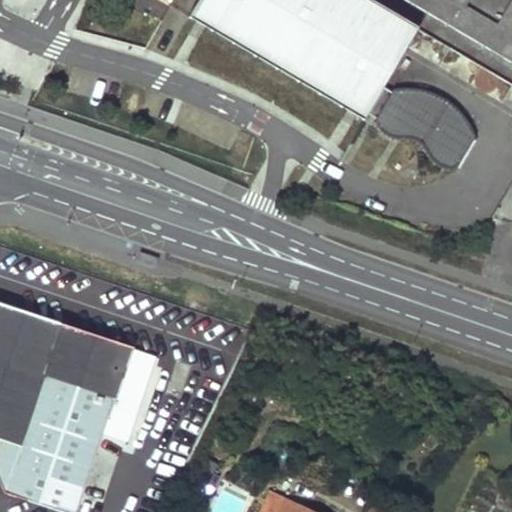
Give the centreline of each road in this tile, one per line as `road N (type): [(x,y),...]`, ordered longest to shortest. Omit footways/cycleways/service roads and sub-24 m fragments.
road 1 (primary): [(511,319),(238,217),(167,206),(0,144)]
road 2 (primary): [(0,175),(511,351)]
